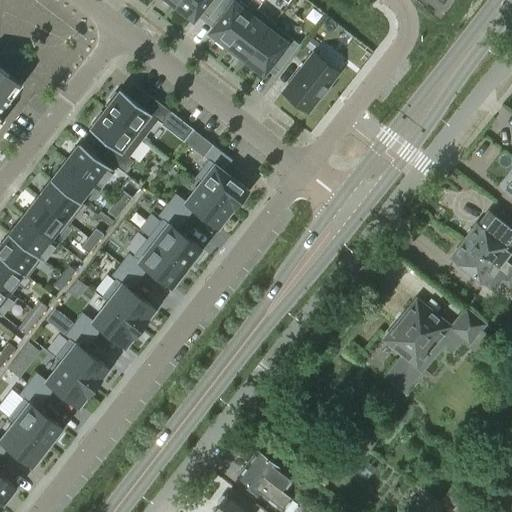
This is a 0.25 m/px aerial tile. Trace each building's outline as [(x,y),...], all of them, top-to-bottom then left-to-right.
[(179,0),(174,7),(184,15),(185,13),(193,19),(200,10),(208,17),(221,0),(179,0)] [(221,0),(208,17),(217,24),(211,32),(218,38),(216,40),(225,48),(253,11),(238,0),(221,0)] [(253,11),(225,48),(236,56),(238,53),(244,59),(245,60),(273,24),(275,22),(256,8),(253,11)] [(244,59),(242,61),(253,69),(255,67),(263,73),(269,65),(278,71),(299,44),(290,38),(291,37),(273,24),(245,60),(244,59)] [(313,52),(283,92),(308,112),(319,98),(321,100),(331,87),(328,85),(339,72),(313,52)] [(0,122),(4,118),(0,115),(0,110),(21,84),(0,67),(0,122)] [(107,107),(105,109),(143,138),(157,120),(162,123),(171,111),(150,96),(142,106),(120,89),(119,90),(120,90),(117,93),(115,92),(105,105),(107,107)] [(143,138),(105,109),(103,112),(101,110),(91,123),(93,125),(91,128),(90,127),(89,129),(112,146),(103,156),(124,172),(133,160),(129,157),(143,138)] [(79,143),(65,161),(94,183),(93,185),(99,189),(114,170),(79,143)] [(194,178),(200,182),(233,208),(248,189),(224,171),(232,160),(213,145),(204,156),(209,159),(194,178)] [(65,161),(51,179),(80,202),(80,201),(93,185),(94,183),(65,161)] [(51,179),(37,197),(70,223),(84,204),(80,201),(80,202),(51,179)] [(175,193),(166,204),(186,219),(194,208),(218,227),(233,208),(200,182),(185,201),(175,193)] [(124,192),(116,202),(124,208),(132,198),(124,192)] [(37,197),(23,215),(56,241),(56,240),(70,223),(37,197)] [(124,208),(116,202),(108,212),(116,218),(124,208)] [(162,219),(148,237),(187,268),(201,249),(177,230),(186,219),(166,204),(158,216),(162,219)] [(23,215),(8,233),(41,259),(41,260),(43,261),(58,242),(56,240),(56,241),(23,215)] [(511,263),(504,258),(510,249),(511,246),(511,226),(497,215),(485,231),(478,225),(475,228),(473,228),(468,234),(469,237),(466,241),(511,277),(511,263)] [(96,228),(88,238),(96,244),(103,234),(96,228)] [(8,233),(0,244),(0,256),(27,277),(28,276),(41,260),(41,259),(8,233)] [(129,253),(120,264),(139,279),(148,268),(172,287),(187,268),(148,237),(133,256),(129,253)] [(96,244),(88,238),(81,247),(89,253),(96,244)] [(494,288),(501,279),(510,285),(511,281),(511,277),(466,241),(464,243),(461,244),(457,249),(457,252),(454,256),(494,288)] [(0,256),(0,285),(9,293),(10,291),(17,283),(25,289),(32,279),(28,276),(27,277),(0,256)] [(101,298),(106,302),(140,328),(155,309),(131,290),(139,279),(120,264),(111,275),(116,279),(101,298)] [(69,266),(62,275),(68,280),(75,271),(69,266)] [(68,280),(62,275),(55,284),(61,289),(68,280)] [(9,293),(0,285),(0,314),(1,315),(16,296),(10,291),(9,293)] [(468,343),(485,323),(466,307),(450,326),(417,299),(386,338),(402,351),(384,374),(397,385),(415,363),(422,369),(444,342),(453,349),(462,338),(468,343)] [(82,312),(74,324),(93,339),(102,328),(125,346),(140,328),(106,302),(93,320),(82,312)] [(46,308),(40,303),(34,310),(41,315),(46,308)] [(34,310),(19,330),(26,334),(41,315),(34,310)] [(54,357),(60,362),(93,388),(108,368),(84,350),(93,339),(74,324),(65,335),(69,338),(54,357)] [(8,366),(22,376),(42,349),(28,339),(8,366)] [(1,353),(8,358),(15,348),(9,343),(1,353)] [(36,372),(27,383),(47,398),(55,387),(79,406),(93,388),(60,362),(46,380),(36,372)] [(23,398),(8,417),(13,422),(47,447),(62,428),(38,409),(47,398),(27,383),(18,394),(23,398)] [(0,457),(0,458),(9,447),(33,466),(47,447),(13,422),(0,438),(0,457)] [(258,449),(248,461),(283,489),(293,477),(282,468),(258,449)] [(0,504),(1,506),(16,488),(0,475),(0,458),(0,457),(0,504)] [(438,501),(453,511),(484,471),(469,460),(438,501)] [(282,510),(293,497),(285,491),(283,489),(248,461),(238,475),(272,502),(273,502),(282,510)] [(329,476),(318,467),(312,474),(324,483),(329,476)] [(295,479),(285,491),(293,497),(302,504),(308,496),(303,493),(307,488),(295,479)] [(423,490),(406,511),(441,511),(446,507),(423,490)] [(217,501),(219,505),(213,511),(251,511),(227,494),(225,496),(222,496),(217,501)]
